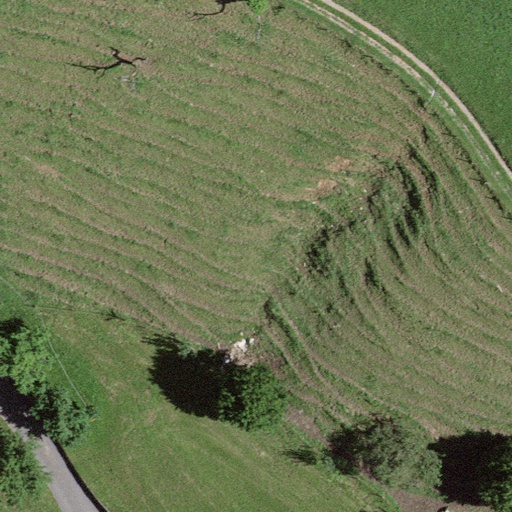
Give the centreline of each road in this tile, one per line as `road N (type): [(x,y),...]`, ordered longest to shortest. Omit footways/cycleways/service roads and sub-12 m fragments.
road 1 (track): [(511,199),(386,46),(299,0)]
road 2 (residential): [(85,511),(18,396),(0,382)]
